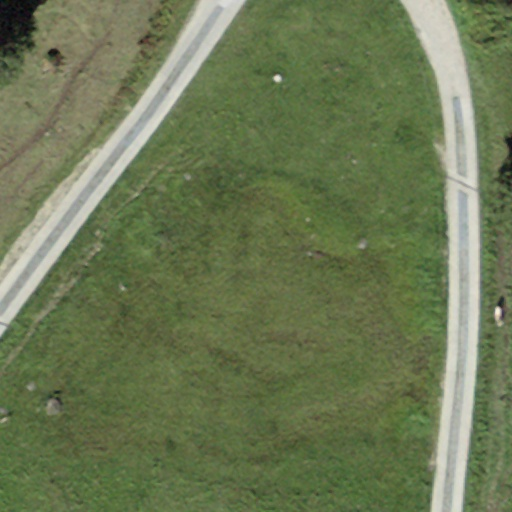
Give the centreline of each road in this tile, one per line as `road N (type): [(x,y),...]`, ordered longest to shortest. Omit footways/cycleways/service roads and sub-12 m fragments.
road 1 (track): [(444,511),(463,314),(467,133),(442,27),(424,0)]
road 2 (track): [(0,318),(232,0)]
